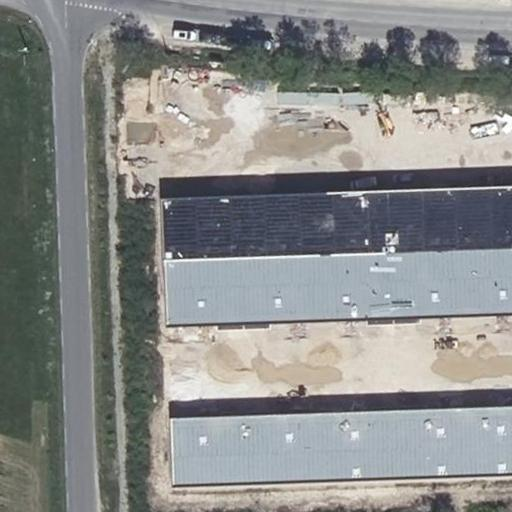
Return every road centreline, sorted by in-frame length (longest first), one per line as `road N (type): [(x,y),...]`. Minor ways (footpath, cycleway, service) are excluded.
road 1 (tertiary): [(83,511),(65,0)]
road 2 (residential): [(511,142),(169,152)]
road 3 (residential): [(511,355),(175,367)]
road 4 (tertiary): [(511,24),(229,0)]
